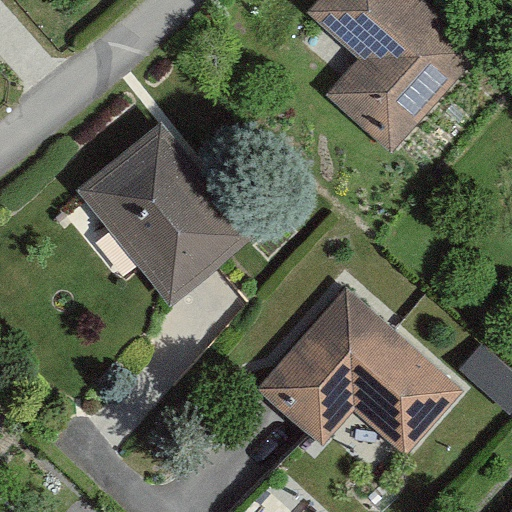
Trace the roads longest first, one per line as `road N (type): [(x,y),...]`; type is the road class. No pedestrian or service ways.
road 1 (residential): [(0,146),(174,0)]
road 2 (residential): [(63,427),(158,511)]
